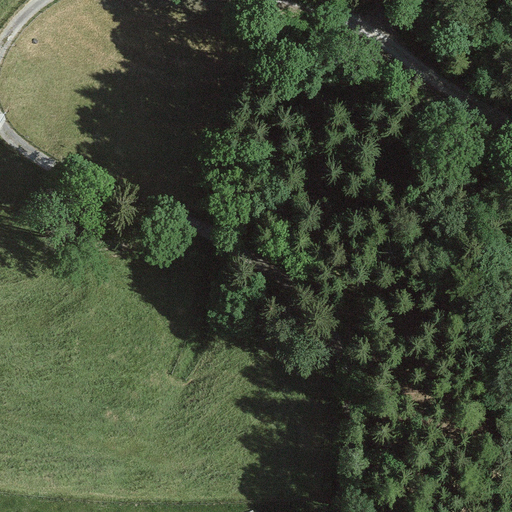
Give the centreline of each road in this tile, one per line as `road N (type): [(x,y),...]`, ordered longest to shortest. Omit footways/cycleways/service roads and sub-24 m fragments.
road 1 (track): [(334,511),(349,434),(348,385),(319,306),(208,230),(37,159),(0,124)]
road 2 (track): [(511,128),(339,15),(294,0)]
road 3 (track): [(208,230),(217,274),(209,314),(167,395)]
